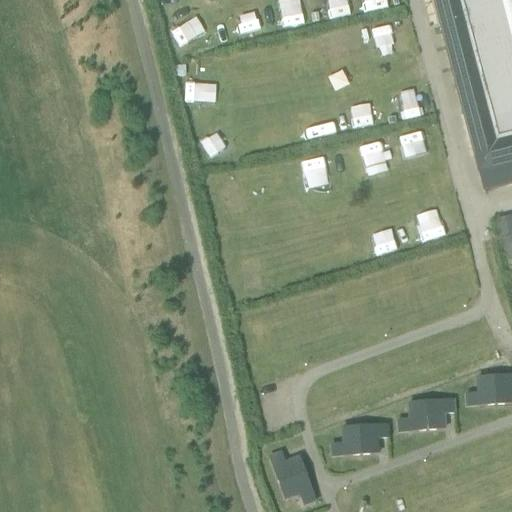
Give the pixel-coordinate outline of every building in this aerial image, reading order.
[(511,0),(431,0),(442,42),(475,173),(511,164),(511,0)] [(303,3),(284,6),(288,28),(307,24),(303,3)] [(365,103),(345,107),(349,129),(370,126),(365,103)] [(302,141),(321,139),(318,120),(299,122),(302,141)] [(205,155),(221,143),(209,127),(194,139),(205,155)] [(355,146),(360,167),(375,164),(371,143),(355,146)] [(304,162),(308,181),(323,178),(319,159),(304,162)] [(266,169),(268,200),(289,199),(287,168),(266,169)] [(511,214),(497,218),(511,290),(511,214)] [(379,276),(382,297),(405,293),(402,272),(379,276)] [(332,288),(341,328),(369,322),(360,282),(332,288)] [(292,323),(314,317),(308,297),(286,303),(292,323)] [(511,389),(511,377),(510,378),(510,377),(476,379),(477,408),(511,405),(510,390),(511,389)] [(441,403),(407,406),(409,434),(444,431),(442,415),(453,415),(452,402),(441,403)] [(375,427),(340,430),(343,459),(377,456),(376,440),(386,439),(385,427),(375,428),(375,427)] [(280,455),(269,459),(272,469),(272,470),(283,502),(311,492),(299,460),(284,465),(280,455)]
